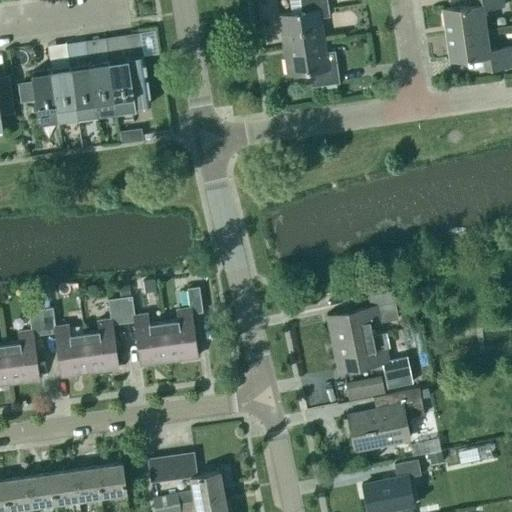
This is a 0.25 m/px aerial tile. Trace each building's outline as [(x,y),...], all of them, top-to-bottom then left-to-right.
[(330,17),(327,0),(298,0),(300,11),(279,14),(284,45),(324,39),(321,18),(330,17)] [(501,0),(474,0),(475,3),(442,8),(445,34),(486,29),(483,8),(503,5),(501,0)] [(511,65),(508,45),(488,48),(486,29),(445,34),(449,59),(482,55),(483,69),(511,65)] [(312,87),(339,83),(335,51),(326,52),(324,39),(284,45),(288,75),(310,72),(312,87)] [(135,105),(150,102),(142,53),(107,60),(115,112),(135,109),(135,105)] [(115,112),(107,60),(89,63),(96,115),(115,112)] [(96,115),(89,63),(69,66),(77,118),(96,115)] [(69,66),(50,69),(58,120),(77,118),(69,66)] [(38,123),(58,120),(50,69),(30,72),(38,123)] [(0,115),(15,113),(9,75),(0,76),(0,128),(2,128),(0,115)] [(130,129),(119,131),(121,143),(132,141),(130,129)] [(121,297),(130,296),(128,284),(119,285),(121,297)] [(197,357),(191,313),(203,312),(200,287),(188,288),(190,306),(177,308),(178,319),(160,322),(166,361),(190,357),(197,357)] [(393,288),(368,293),(370,305),(327,314),(333,340),(371,332),(369,320),(379,318),(380,323),(399,318),(393,288)] [(121,297),(124,323),(135,321),(141,364),(166,361),(160,322),(149,323),(148,312),(134,314),(132,296),(121,297)] [(84,333),(90,371),(119,367),(113,324),(124,323),(121,297),(109,299),(111,317),(98,319),(100,331),(84,333)] [(40,308),(44,334),(55,332),(61,375),(90,371),(84,333),(69,335),(68,324),(55,325),(53,307),(40,308)] [(18,331),(19,341),(5,343),(10,382),(40,378),(34,335),(44,334),(40,308),(28,310),(31,329),(18,331)] [(382,361),(387,387),(413,382),(407,355),(388,359),(386,346),(389,345),(386,331),(372,334),(371,332),(333,340),(339,371),(382,361)] [(0,383),(10,382),(5,343),(0,344),(0,383)] [(382,378),(346,386),(346,388),(349,400),(385,392),(382,380),(382,378)] [(424,414),(419,387),(418,386),(417,387),(417,386),(372,395),(375,409),(348,414),(355,448),(408,437),(404,418),(424,414)] [(424,439),(409,443),(412,454),(427,451),(424,439)] [(441,450),(429,453),(431,465),(444,462),(441,450)] [(190,476),(189,475),(197,474),(194,451),(182,453),(185,477),(190,476)] [(182,453),(170,454),(174,479),(185,477),(182,453)] [(170,454),(159,456),(163,480),(174,479),(170,454)] [(159,456),(147,458),(151,482),(163,480),(159,456)] [(394,462),(397,476),(362,483),(368,511),(413,503),(408,475),(420,473),(417,457),(394,462)] [(126,492),(122,462),(98,466),(102,495),(126,492)] [(78,499),(102,495),(98,466),(74,469),(78,499)] [(74,469),(51,472),(55,502),(78,499),(74,469)] [(189,475),(190,476),(194,500),(224,494),(219,470),(197,474),(189,475)] [(55,502),(51,472),(27,476),(31,505),(55,502)] [(31,505),(27,476),(4,479),(8,509),(31,505)] [(0,509),(8,509),(4,479),(0,479),(0,509)] [(155,507),(180,502),(178,493),(153,497),(155,507)] [(186,511),(196,510),(196,511),(227,511),(224,494),(194,500),(180,502),(155,507),(155,511),(186,511)]
